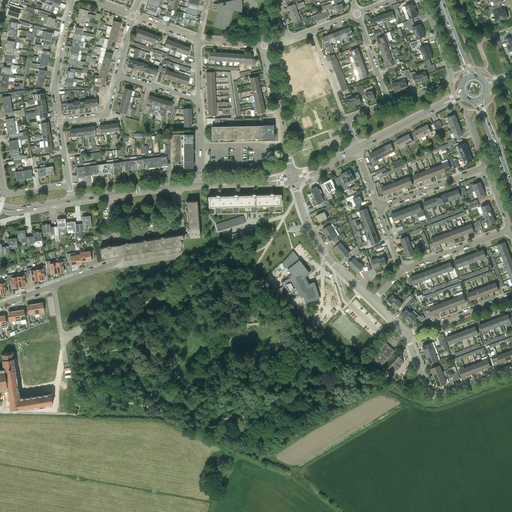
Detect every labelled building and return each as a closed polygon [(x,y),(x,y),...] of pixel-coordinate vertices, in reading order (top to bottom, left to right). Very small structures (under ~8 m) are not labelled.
[(61,0),(59,0),(54,0),(50,12),(53,13),(54,10),(54,9),(55,7),(58,8),(61,0)] [(214,27),(221,29),(225,29),(227,22),(230,22),(233,10),(240,12),(240,11),(239,11),(240,6),(240,5),(240,4),(239,2),(239,1),(239,0),(233,0),(217,4),(217,6),(219,7),(214,27)] [(299,9),(302,7),(305,6),(303,2),(297,4),(296,1),(286,4),(287,6),(289,12),(296,9),(299,9)] [(156,16),(158,13),(159,8),(160,8),(147,3),(145,9),(148,9),(147,12),(156,16)] [(344,9),(342,3),(334,5),(332,6),(329,8),(329,10),(333,9),(336,11),(337,11),(338,14),(343,12),(342,9),(344,9)] [(407,13),(415,10),(413,3),(405,6),(407,13)] [(20,9),(10,6),(7,14),(18,17),(20,9)] [(96,13),(95,16),(90,14),(89,15),(87,14),(88,11),(80,9),(78,15),(90,18),(99,21),(101,14),(96,13)] [(291,18),(298,15),(296,9),(289,12),(291,18)] [(497,21),(501,20),(507,17),(505,10),(499,12),(498,9),(493,11),(497,21)] [(51,18),(52,17),(49,17),(50,14),(38,10),(37,14),(46,17),(47,17),(46,25),(50,25),(49,26),(54,27),(55,19),(51,18)] [(395,10),(392,11),(387,13),(390,21),(391,23),(399,20),(398,17),(398,18),(395,10)] [(415,10),(407,13),(409,19),(407,19),(408,21),(403,22),(404,26),(413,22),(412,18),(418,16),(415,10)] [(381,15),(384,23),(390,21),(387,13),(381,15)] [(298,15),(291,18),(293,24),(306,19),(306,18),(305,16),(303,17),(302,14),(298,15)] [(89,21),(90,18),(78,15),(76,22),(84,24),(85,20),(89,21)] [(375,17),(378,25),(384,23),(381,15),(375,17)] [(378,25),(375,17),(370,19),(372,27),(378,25)] [(306,19),(293,24),(295,29),(302,27),(301,23),(307,21),(306,19)] [(10,21),(9,28),(16,30),(16,29),(17,22),(10,21)] [(111,27),(119,29),(121,22),(113,21),(111,27)] [(420,24),(415,26),(413,22),(404,26),(405,28),(407,27),(408,30),(413,31),(414,31),(415,33),(424,30),(423,26),(421,26),(420,24)] [(86,33),(82,32),(83,29),(86,29),(87,27),(84,26),(79,25),(78,28),(75,27),(74,34),(82,35),(85,36),(90,37),(94,37),(95,35),(91,34),(86,33)] [(345,29),(347,37),(348,39),(350,39),(351,37),(350,35),(353,34),(350,27),(345,29)] [(8,35),(11,36),(10,38),(23,40),(25,41),(26,38),(17,37),(18,30),(16,29),(16,30),(9,28),(8,35)] [(141,38),(144,31),(138,29),(135,36),(141,38)] [(339,31),(342,39),(347,37),(345,29),(339,31)] [(419,39),(425,37),(424,34),(426,34),(424,30),(415,33),(417,41),(410,43),(411,46),(421,43),(419,39)] [(144,31),(141,38),(147,40),(150,33),(144,31)] [(333,33),(336,41),(342,39),(339,31),(333,33)] [(40,37),(41,37),(41,38),(44,39),(52,40),(53,33),(46,32),(45,36),(42,35),(41,36),(40,36),(40,37)] [(117,35),(110,33),(108,39),(116,41),(117,35)] [(150,33),(147,40),(153,43),(155,35),(150,33)] [(328,35),(331,43),(336,41),(333,33),(328,35)] [(377,39),(379,45),(386,42),(389,41),(387,33),(377,37),(377,39)] [(155,35),(153,43),(158,45),(161,37),(155,35)] [(328,35),(322,37),(325,45),(326,47),(329,46),(330,50),(333,49),(331,45),(331,43),(328,35)] [(505,43),(502,44),(504,47),(507,46),(509,52),(511,50),(511,48),(511,47),(511,40),(510,37),(505,39),(507,42),(505,43)] [(7,40),(6,43),(5,47),(6,47),(15,49),(16,49),(16,45),(20,46),(21,43),(23,43),(23,40),(10,38),(10,41),(7,40)] [(43,45),(50,47),(52,40),(44,39),(44,42),(41,42),(41,45),(43,45)] [(116,41),(108,39),(107,46),(106,49),(112,50),(113,47),(114,48),(116,41)] [(170,49),(173,41),(167,39),(164,47),(170,49)] [(381,50),(388,48),(390,47),(389,44),(390,44),(389,43),(396,41),(395,39),(389,41),(386,42),(379,45),(381,50)] [(73,40),(72,46),(79,48),(82,48),(83,42),(80,41),(73,40)] [(173,41),(170,49),(176,51),(178,44),(173,41)] [(422,54),(430,51),(432,51),(430,47),(429,47),(428,45),(422,47),(421,43),(411,46),(412,49),(416,48),(417,51),(420,51),(421,54),(422,54)] [(178,44),(176,51),(181,53),(184,46),(178,44)] [(184,46),(181,53),(187,55),(190,48),(184,46)] [(5,54),(18,56),(19,54),(15,53),(16,49),(15,49),(6,47),(5,54)] [(280,59),(290,89),(302,85),(302,84),(311,81),(309,75),(320,72),(312,47),(301,50),(301,49),(290,53),(291,55),(280,59)] [(381,50),(383,56),(398,51),(397,48),(392,50),(391,47),(390,47),(388,48),(381,50)] [(127,67),(133,68),(135,61),(136,58),(135,58),(138,49),(135,48),(133,57),(129,56),(128,59),(129,59),(127,67)] [(352,56),(360,54),(358,48),(350,51),(351,54),(349,54),(349,55),(346,56),(346,58),(350,57),(352,56)] [(41,57),(48,59),(49,52),(42,50),(41,57)] [(103,58),(111,60),(113,53),(105,51),(103,58)] [(383,56),(385,62),(395,58),(394,54),(398,53),(398,51),(383,56)] [(432,51),(430,51),(422,54),(421,54),(422,54),(424,60),(427,67),(428,70),(435,67),(434,64),(432,65),(429,59),(432,57),(432,55),(433,54),(432,51)] [(18,56),(5,54),(4,61),(7,62),(7,64),(16,66),(16,63),(13,63),(13,59),(15,59),(15,57),(18,58),(18,56)] [(246,54),(246,62),(252,63),(252,65),(255,65),(255,59),(252,59),(252,55),(246,54)] [(360,54),(352,56),(354,62),(362,59),(360,54)] [(38,57),(37,64),(36,66),(38,67),(43,68),(44,65),(47,66),(48,59),(41,57),(38,57)] [(390,69),(395,67),(398,66),(397,64),(394,64),(393,62),(396,61),(396,60),(399,59),(400,59),(399,57),(395,58),(385,62),(387,68),(390,66),(390,69)] [(102,64),(109,66),(111,60),(103,58),(102,64)] [(362,59),(354,62),(351,63),(352,66),(350,67),(351,69),(364,65),(362,59)] [(139,70),(141,63),(135,61),(133,68),(139,70)] [(144,72),(147,65),(141,63),(139,70),(144,72)] [(153,63),(152,66),(150,74),(156,76),(157,71),(160,72),(162,66),(153,63)] [(16,66),(7,64),(6,67),(3,66),(2,73),(9,74),(11,75),(12,69),(16,70),(17,66),(16,66)] [(109,66),(102,64),(100,70),(108,72),(109,66)] [(366,71),(364,65),(351,69),(350,70),(351,72),(354,71),(355,74),(355,75),(366,71)] [(66,78),(73,79),(75,72),(78,73),(78,72),(83,73),(87,73),(88,71),(82,70),(70,68),(69,71),(67,71),(66,78)] [(169,80),(172,72),(168,71),(169,70),(163,68),(161,74),(164,75),(163,78),(169,80)] [(38,76),(45,78),(46,71),(39,69),(38,76)] [(422,82),(419,74),(416,75),(416,73),(414,72),(410,73),(409,69),(406,70),(410,79),(414,78),(416,84),(422,82)] [(99,76),(106,78),(108,72),(100,70),(99,76)] [(398,81),(401,89),(408,87),(406,81),(407,80),(410,79),(406,70),(403,71),(404,75),(397,77),(398,81)] [(368,77),(366,71),(355,75),(355,74),(352,75),(353,77),(356,76),(358,80),(360,79),(368,77)] [(419,74),(422,82),(428,79),(426,71),(419,74)] [(172,72),(169,80),(175,81),(178,74),(172,72)] [(2,73),(1,80),(8,81),(12,82),(12,78),(12,77),(16,78),(17,75),(11,75),(9,74),(2,73)] [(178,74),(175,81),(181,83),(183,76),(178,74)] [(45,78),(38,76),(36,83),(44,85),(45,78)] [(106,78),(99,76),(97,83),(95,82),(94,86),(99,87),(100,84),(104,85),(106,78)] [(183,76),(181,83),(187,85),(189,77),(183,76)] [(401,89),(398,81),(397,77),(395,78),(395,80),(391,81),(395,91),(401,89)] [(73,79),(66,78),(65,85),(68,85),(75,86),(76,79),(73,79)] [(13,85),(13,82),(12,82),(8,81),(1,80),(0,85),(0,87),(0,91),(7,91),(7,88),(8,88),(9,85),(13,85)] [(368,100),(375,98),(373,91),(374,90),(372,85),(370,86),(370,87),(364,89),(362,85),(359,86),(363,96),(366,94),(368,100)] [(361,103),(359,97),(363,96),(359,86),(357,87),(359,95),(358,95),(352,97),(355,105),(361,103)] [(123,94),(131,96),(132,90),(124,88),(123,94)] [(41,89),(35,89),(36,94),(33,94),(34,99),(34,101),(37,100),(45,99),(44,93),(41,93),(41,89)] [(7,93),(8,96),(2,97),(3,105),(11,104),(10,98),(14,98),(13,95),(17,95),(16,91),(7,93)] [(348,107),(355,105),(352,97),(351,94),(345,96),(346,99),(348,107)] [(152,104),(155,97),(149,95),(145,106),(150,107),(149,112),(151,112),(153,108),(151,107),(152,104)] [(158,106),(160,99),(155,97),(152,104),(158,106)] [(160,99),(158,106),(160,107),(159,110),(162,111),(160,115),(162,116),(164,111),(163,111),(166,100),(160,99)] [(172,102),(166,100),(163,111),(164,111),(162,116),(165,117),(167,109),(170,110),(172,102)] [(11,104),(3,105),(4,113),(12,112),(11,104)] [(127,108),(120,106),(118,112),(126,114),(127,108)] [(6,127),(15,126),(14,120),(17,120),(17,118),(25,116),(25,113),(14,114),(14,118),(5,119),(6,127)] [(450,123),(457,121),(457,120),(458,120),(457,117),(456,117),(455,114),(447,117),(450,123)] [(215,127),(211,127),(212,140),(262,138),(262,126),(220,126),(220,118),(215,118),(215,119),(215,120),(214,121),(214,122),(214,123),(214,124),(215,125),(215,127)] [(450,123),(452,129),(459,127),(459,126),(460,126),(459,123),(458,123),(457,121),(450,123)] [(430,124),(428,125),(427,124),(421,128),(425,136),(430,133),(431,136),(436,133),(435,130),(434,131),(434,130),(436,129),(433,124),(431,125),(430,124)] [(273,125),(262,125),(262,138),(263,138),(263,139),(274,139),(274,130),(273,130),(273,125)] [(15,126),(6,127),(7,135),(16,134),(15,126)] [(462,133),(462,132),(461,129),(460,129),(459,127),(452,129),(449,130),(450,134),(453,133),(454,135),(455,138),(463,135),(462,133)] [(425,136),(421,128),(414,131),(415,132),(412,133),(416,140),(421,137),(423,140),(426,138),(425,136)] [(402,137),(406,145),(416,140),(412,133),(409,134),(402,137)] [(171,148),(171,157),(171,162),(178,162),(178,164),(183,164),(183,168),(189,168),(189,169),(195,169),(195,134),(171,134),(171,148)] [(406,145),(402,137),(396,141),(394,142),(397,150),(406,145)] [(10,149),(18,148),(17,140),(8,141),(10,149)] [(384,147),(388,154),(397,150),(394,142),(391,144),(391,143),(384,147)] [(460,151),(468,149),(468,148),(467,145),(466,143),(458,146),(460,151)] [(122,166),(124,166),(125,171),(132,170),(130,157),(125,157),(123,147),(120,148),(120,150),(121,156),(124,160),(124,161),(122,162),(122,166)] [(388,154),(384,147),(378,150),(382,158),(383,160),(385,159),(384,156),(388,154)] [(18,148),(10,149),(11,157),(19,156),(18,148)] [(160,157),(161,166),(168,165),(167,157),(171,157),(171,148),(165,149),(166,156),(160,157)] [(468,149),(460,151),(462,157),(470,155),(470,154),(471,154),(470,151),(469,151),(468,149)] [(369,155),(372,162),(374,165),(379,162),(378,160),(382,158),(378,150),(371,153),(371,154),(369,155)] [(146,164),(148,163),(149,168),(155,167),(154,155),(153,155),(153,153),(147,154),(148,158),(147,158),(147,159),(145,159),(146,164)] [(470,155),(462,157),(465,164),(472,161),(472,160),(473,160),(472,157),(471,157),(470,155)] [(144,164),(146,164),(145,159),(141,159),(141,156),(136,157),(138,169),(144,168),(144,164)] [(82,157),(74,158),(75,165),(71,165),(72,170),(77,169),(78,177),(85,176),(84,171),(83,167),(82,157)] [(90,166),(91,175),(97,174),(97,170),(99,169),(98,165),(96,165),(96,161),(89,162),(90,166)] [(120,167),(122,166),(122,162),(113,163),(114,172),(121,171),(120,167)] [(442,164),(445,172),(451,170),(448,162),(442,164)] [(102,174),(108,173),(107,164),(98,165),(99,169),(101,169),(102,174)] [(445,172),(442,164),(437,167),(439,174),(445,172)] [(45,167),(46,176),(54,174),(53,166),(45,167)] [(46,176),(45,167),(37,169),(38,177),(46,176)] [(439,174),(437,167),(431,169),(434,176),(439,174)] [(24,179),(23,171),(22,168),(17,168),(18,172),(15,172),(16,180),(24,179)] [(434,176),(431,169),(425,171),(428,178),(434,176)] [(23,171),(24,179),(32,178),(31,170),(23,171)] [(335,179),(340,190),(342,193),(348,189),(345,183),(352,179),(353,181),(356,180),(353,174),(351,174),(349,170),(340,175),(341,176),(335,179)] [(428,178),(425,171),(419,173),(422,180),(428,178)] [(422,180),(419,173),(413,175),(416,183),(422,180)] [(404,179),(407,186),(413,184),(410,177),(404,179)] [(323,183),(326,189),(323,190),(327,198),(328,200),(332,197),(330,192),(336,189),(334,185),(331,179),(323,183)] [(407,186),(404,179),(398,181),(401,188),(407,186)] [(401,188),(398,181),(395,182),(394,180),(391,181),(392,183),(395,191),(401,188)] [(482,184),(481,185),(480,182),(477,183),(476,182),(469,185),(471,188),(469,190),(465,191),(464,187),(461,188),(463,195),(475,191),(483,188),(482,184)] [(387,185),(389,193),(395,191),(392,183),(387,185)] [(389,193),(387,185),(384,187),(383,184),(380,185),(384,195),(389,193)] [(314,207),(319,204),(320,207),(326,204),(320,194),(322,193),(319,189),(318,190),(316,186),(310,190),(312,193),(308,195),(314,207)] [(484,190),(484,191),(483,188),(475,191),(477,197),(478,197),(479,199),(486,197),(485,194),(486,194),(484,190)] [(452,191),(455,199),(461,196),(458,189),(452,191)] [(447,193),(449,201),(455,199),(452,191),(447,193)] [(356,205),(354,206),(355,209),(361,207),(359,204),(363,202),(361,198),(362,198),(360,192),(353,195),(354,198),(353,199),(356,205)] [(441,196),(444,203),(449,201),(447,193),(441,196)] [(263,206),(263,195),(255,195),(255,194),(252,194),(252,195),(244,196),(244,206),(263,206)] [(263,195),(263,206),(281,205),(280,194),(273,195),(273,194),(270,194),(270,195),(263,195)] [(208,207),(226,207),(226,196),(219,196),(219,195),(216,195),(216,196),(208,197),(208,207)] [(226,207),(244,206),(244,196),(237,196),(237,195),(234,195),(234,196),(226,196),(226,207)] [(438,205),(444,203),(441,196),(435,198),(438,205)] [(430,200),(432,207),(438,205),(435,198),(430,200)] [(432,207),(430,200),(424,202),(426,209),(427,209),(432,208),(432,207)] [(187,212),(187,220),(198,219),(197,201),(186,202),(186,209),(185,210),(186,212),(187,212)] [(420,203),(414,206),(417,213),(418,218),(424,216),(420,203)] [(490,207),(489,204),(481,207),(483,213),(491,210),(492,210),(490,206),(490,207)] [(408,208),(411,215),(417,213),(414,206),(408,208)] [(361,217),(369,214),(366,208),(359,211),(361,217)] [(402,210),(405,217),(411,215),(408,208),(402,210)] [(397,212),(399,220),(405,217),(402,210),(397,212)] [(491,210),(483,213),(485,219),(493,216),(494,216),(493,212),(492,213),(491,210)] [(328,218),(325,212),(316,216),(319,222),(328,218)] [(399,220),(397,212),(391,214),(394,222),(399,220)] [(369,214),(361,217),(363,222),(371,220),(369,214)] [(82,217),(83,224),(79,224),(80,231),(88,231),(87,225),(91,224),(90,216),(82,217)] [(496,222),(495,222),(496,222),(495,218),(494,219),(493,216),(485,219),(480,221),(479,221),(476,222),(479,229),(482,228),(480,223),(482,223),(483,224),(487,222),(488,225),(496,222)] [(57,219),(58,227),(54,227),(55,234),(56,250),(58,249),(58,241),(59,241),(58,231),(67,230),(67,226),(66,227),(65,218),(57,219)] [(189,238),(200,237),(198,219),(187,220),(188,227),(187,228),(187,230),(188,230),(188,233),(189,238)] [(371,220),(363,222),(363,223),(360,224),(362,229),(365,228),(373,225),(371,220)] [(67,230),(75,230),(76,232),(80,231),(79,224),(75,225),(75,221),(67,222),(67,226),(67,230)] [(42,233),(51,232),(51,234),(55,234),(54,227),(50,227),(50,224),(42,225),(42,233)] [(465,226),(468,233),(474,231),(471,224),(465,226)] [(322,229),(326,235),(333,231),(336,229),(334,226),(331,227),(330,225),(322,229)] [(373,225),(365,228),(368,234),(375,231),(373,225)] [(402,226),(396,228),(398,234),(404,232),(403,229),(402,226)] [(460,228),(462,235),(468,233),(465,226),(460,228)] [(454,230),(457,238),(462,235),(460,228),(454,230)] [(18,239),(26,238),(26,244),(30,244),(30,237),(26,237),(25,230),(17,231),(18,239)] [(448,232),(451,240),(457,238),(454,230),(448,232)] [(337,237),(333,231),(326,235),(330,241),(337,237)] [(367,241),(370,240),(377,237),(375,231),(368,234),(365,235),(367,241)] [(33,233),(33,236),(30,237),(30,244),(34,243),(34,241),(42,240),(41,232),(33,233)] [(442,235),(445,240),(445,242),(451,240),(448,232),(442,235)] [(177,246),(180,246),(182,246),(181,239),(180,235),(170,236),(172,247),(174,247),(177,246)] [(437,237),(438,240),(439,244),(445,242),(445,240),(442,235),(437,237)] [(172,247),(170,236),(163,237),(163,236),(160,237),(161,238),(153,239),(155,250),(156,250),(159,249),(162,249),(165,248),(168,248),(171,247),(172,247)] [(402,245),(410,242),(409,239),(408,236),(405,237),(400,239),(402,245)] [(377,237),(370,240),(372,246),(379,243),(377,237)] [(438,240),(437,237),(431,239),(434,246),(439,244),(438,240)] [(5,246),(6,253),(10,253),(9,247),(17,246),(17,238),(8,239),(9,246),(5,246)] [(153,250),(155,250),(153,239),(146,240),(145,239),(143,240),(143,241),(135,242),(137,253),(139,253),(142,252),(145,252),(147,251),(150,251),(153,250)] [(404,251),(412,248),(411,245),(413,244),(412,241),(410,242),(402,245),(404,251)] [(133,254),(136,253),(137,253),(135,242),(128,243),(128,242),(125,243),(125,244),(117,245),(119,256),(123,255),(127,255),(130,254),(133,254)] [(338,253),(345,247),(340,242),(334,247),(338,253)] [(500,250),(507,247),(505,242),(497,244),(500,250)] [(107,245),(107,247),(99,248),(101,259),(115,257),(119,256),(117,245),(110,246),(110,245),(107,245)] [(357,245),(350,252),(352,255),(358,249),(357,245)] [(345,247),(338,253),(343,258),(349,253),(345,247)] [(507,247),(500,250),(502,256),(509,253),(507,247)] [(412,248),(404,251),(407,257),(414,254),(412,248)] [(478,252),(480,259),(486,257),(483,250),(478,252)] [(472,254),(475,261),(480,259),(478,252),(472,254)] [(75,255),(75,253),(66,254),(68,261),(71,261),(71,266),(77,265),(75,255)] [(509,253),(502,256),(504,262),(511,259),(509,253)] [(388,254),(378,258),(381,266),(387,264),(386,261),(390,259),(388,254)] [(466,256),(469,264),(475,261),(472,254),(466,256)] [(461,258),(463,266),(469,264),(466,256),(461,258)] [(354,257),(348,263),(353,268),(359,262),(356,259),(354,257)] [(381,266),(378,258),(371,260),(374,269),(381,266)] [(463,266),(461,258),(455,261),(458,268),(463,266)] [(66,264),(65,259),(61,259),(62,262),(56,263),(57,273),(58,273),(59,273),(62,273),(62,272),(63,272),(62,265),(66,264)] [(290,277),(288,278),(281,282),(283,286),(275,290),(277,292),(285,300),(289,298),(290,300),(299,295),(300,297),(303,296),(305,302),(319,298),(314,282),(307,284),(304,277),(309,273),(299,260),(287,269),(291,274),(289,276),(290,277)] [(57,273),(56,263),(56,261),(50,262),(50,261),(45,262),(46,265),(46,267),(50,267),(51,272),(51,274),(53,274),(56,274),(56,273),(57,273)] [(359,262),(353,268),(358,273),(364,267),(359,262)] [(445,264),(448,272),(453,270),(451,262),(445,264)] [(439,266),(442,274),(448,272),(445,264),(439,266)] [(44,275),(43,272),(45,272),(47,271),(46,267),(46,265),(36,267),(38,280),(39,280),(43,280),(43,279),(44,279),(44,275)] [(433,269),(436,276),(442,274),(439,266),(433,269)] [(31,274),(31,277),(32,281),(33,281),(37,281),(37,280),(38,280),(36,267),(26,269),(27,272),(27,274),(30,274),(31,274)] [(428,271),(430,278),(436,276),(433,269),(428,271)] [(422,273),(425,280),(430,278),(428,271),(422,273)] [(24,279),(25,279),(28,278),(27,274),(27,272),(17,274),(19,287),(20,287),(20,288),(24,287),(24,286),(25,286),(25,282),(24,279)] [(416,275),(419,282),(425,280),(422,273),(416,275)] [(7,278),(8,278),(8,281),(10,281),(12,281),(12,284),(13,288),(14,288),(18,288),(18,287),(19,287),(17,274),(7,276),(7,278)] [(410,285),(413,283),(413,285),(419,282),(416,275),(410,277),(411,278),(407,279),(409,284),(410,285)] [(5,286),(6,286),(9,285),(8,281),(8,278),(7,278),(3,279),(4,282),(0,282),(0,293),(1,294),(5,294),(5,293),(6,293),(6,289),(5,286)] [(490,285),(493,292),(499,290),(496,282),(490,285)] [(493,292),(490,285),(484,287),(487,294),(493,292)] [(487,294),(484,287),(479,289),(481,296),(487,294)] [(481,296),(479,289),(473,291),(476,299),(481,296)] [(395,291),(392,294),(386,300),(391,305),(397,299),(394,296),(397,294),(395,291)] [(476,299),(473,291),(467,293),(470,301),(476,299)] [(457,297),(460,304),(466,302),(463,295),(457,297)] [(410,301),(411,299),(409,296),(403,303),(405,305),(409,301),(410,301)] [(460,304),(457,297),(452,299),(455,307),(460,304)] [(397,299),(391,305),(396,310),(402,304),(397,299)] [(443,311),(449,309),(446,301),(445,299),(439,301),(440,303),(443,311)] [(455,307),(452,299),(446,301),(449,309),(455,307)] [(406,319),(412,313),(409,310),(411,308),(409,306),(412,303),(410,301),(409,301),(405,305),(407,307),(401,314),(406,319)] [(440,303),(437,305),(436,302),(433,303),(434,306),(437,313),(443,311),(440,303)] [(431,315),(437,313),(434,306),(429,308),(431,315)] [(417,314),(415,316),(412,313),(406,319),(411,324),(417,318),(419,320),(424,318),(423,314),(420,316),(417,314)] [(502,316),(505,324),(511,322),(508,314),(502,316)] [(496,319),(499,326),(505,324),(502,316),(496,319)] [(491,321),(493,328),(499,326),(496,319),(491,321)] [(485,323),(488,330),(493,328),(491,321),(485,323)] [(488,330),(485,323),(479,325),(482,333),(488,330)] [(469,329),(472,336),(478,334),(475,326),(469,329)] [(464,331),(466,338),(472,336),(469,329),(464,331)] [(458,333),(461,340),(466,338),(464,331),(458,333)] [(452,335),(455,343),(461,340),(458,333),(452,335)] [(455,343),(452,335),(446,337),(449,345),(455,343)] [(441,346),(444,345),(441,339),(442,339),(440,336),(438,337),(437,337),(435,338),(436,340),(438,339),(441,346)] [(422,346),(425,352),(433,349),(436,348),(433,342),(422,346)] [(381,366),(394,352),(386,343),(380,350),(379,349),(378,351),(372,358),(381,366)] [(427,358),(435,355),(433,349),(425,352),(427,358)] [(41,395),(38,395),(22,398),(22,397),(20,398),(19,392),(13,359),(12,351),(9,352),(4,353),(4,354),(3,354),(1,354),(3,365),(0,365),(0,389),(6,388),(10,410),(21,408),(21,410),(52,405),(50,393),(41,395)] [(511,359),(509,351),(503,354),(506,361),(511,359)] [(506,361),(503,354),(497,356),(500,363),(506,361)] [(401,366),(403,363),(400,355),(398,355),(396,355),(386,366),(386,368),(389,371),(394,373),(396,370),(400,365),(401,366)] [(435,355),(427,358),(429,364),(438,361),(435,355)] [(500,363),(497,356),(491,358),(494,365),(500,363)] [(482,361),(485,369),(490,367),(488,359),(482,361)] [(485,369),(482,361),(476,364),(479,371),(485,369)] [(479,371),(476,364),(470,366),(473,373),(479,371)] [(433,375),(442,371),(439,365),(431,369),(433,375)] [(473,373),(470,366),(465,368),(467,375),(473,373)] [(467,375),(465,368),(459,370),(462,378),(467,375)] [(442,371),(433,375),(435,381),(444,377),(442,371)] [(446,383),(445,380),(448,379),(447,376),(444,377),(435,381),(438,387),(439,386),(440,387),(442,386),(442,385),(446,383)]
